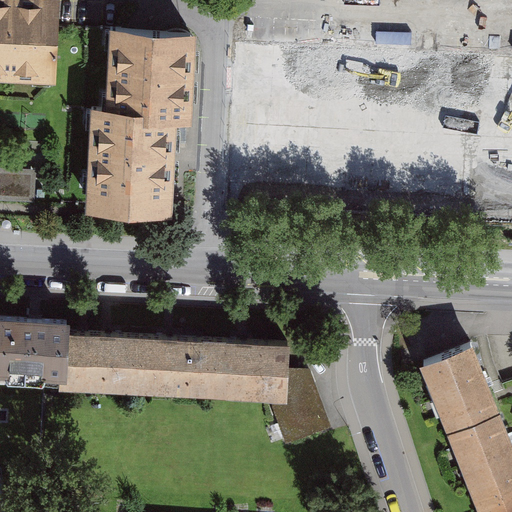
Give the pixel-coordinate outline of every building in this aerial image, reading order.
[(76,0),(0,0),(0,78),(73,80),(76,0)] [(109,101),(92,101),(86,207),(172,211),(176,116),(195,117),(200,28),(113,24),(109,101)] [(0,198),(43,200),(45,155),(0,153),(0,198)] [(91,319),(0,313),(0,373),(73,378),(73,386),(278,397),(293,440),(338,424),(309,341),(91,328),(91,319)] [(511,511),(511,390),(491,336),(437,357),(495,511),(511,511)]
